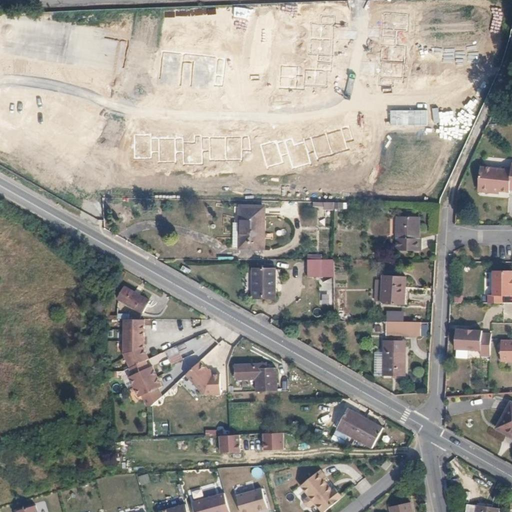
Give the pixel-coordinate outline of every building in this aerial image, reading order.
[(408,14),(384,13),(383,29),(396,30),(407,31),(408,14)] [(321,14),(321,22),(334,24),(335,24),(336,15),(321,14)] [(123,66),(127,40),(111,37),(100,35),(8,18),(4,43),(11,45),(10,51),(20,53),(30,55),(31,55),(35,35),(45,37),(41,56),(41,57),(56,59),(57,53),(61,54),(70,55),(69,62),(82,64),(83,64),(87,45),(97,47),(93,66),(95,67),(105,68),(114,70),(115,65),(123,66)] [(333,39),(334,24),(321,22),(312,21),(311,37),(333,39)] [(396,30),(383,29),(382,37),(396,38),(396,30)] [(35,35),(31,55),(41,56),(45,37),(35,35)] [(333,39),(311,37),(310,53),(319,54),(332,54),(333,39)] [(396,38),(382,37),(382,45),(395,46),(396,38)] [(97,47),(87,45),(83,64),(93,66),(97,47)] [(395,46),(382,45),(381,61),(404,62),(405,46),(395,46)] [(195,53),(162,50),(159,77),(166,78),(165,83),(175,84),(180,84),(182,64),(192,65),(190,85),(194,85),(204,86),(214,87),(215,84),(222,85),(225,58),(217,57),(217,55),(205,54),(195,53)] [(59,64),(61,54),(57,53),(56,59),(41,57),(41,61),(59,64)] [(333,54),(332,54),(319,54),(318,61),(332,62),(333,54)] [(332,71),(332,62),(318,61),(318,69),(328,70),(332,71)] [(404,62),(381,61),(379,77),(393,78),(402,78),(404,62)] [(192,65),(182,64),(180,84),(190,85),(192,65)] [(280,87),(296,88),(297,74),(298,66),(281,65),(280,87)] [(327,86),(328,70),(318,69),(306,68),(305,75),(304,85),(327,86)] [(304,85),(305,75),(297,74),(296,88),(304,89),(304,85)] [(393,78),(379,77),(379,85),(392,86),(393,78)] [(28,108),(9,97),(1,111),(9,116),(20,122),(22,118),(28,108)] [(40,119),(47,107),(33,99),(28,108),(22,118),(36,126),(40,119)] [(50,117),(57,121),(64,109),(57,105),(54,111),(50,117)] [(47,107),(40,119),(47,123),(50,117),(54,111),(47,107)] [(78,117),(64,109),(57,121),(52,129),(66,138),(74,124),(78,117)] [(1,111),(0,110),(0,119),(5,123),(9,116),(1,111)] [(81,127),(88,115),(81,111),(78,117),(74,124),(81,127)] [(88,115),(81,127),(76,136),(91,144),(102,123),(88,115)] [(1,129),(0,128),(0,141),(9,146),(18,130),(5,123),(1,129)] [(348,126),(341,129),(345,142),(352,139),(348,126)] [(341,129),(326,133),(332,154),(348,149),(345,142),(341,129)] [(326,133),(311,138),(315,152),(317,159),(332,154),(326,133)] [(151,134),(135,134),(135,158),(151,158),(151,152),(151,138),(151,134)] [(226,136),(210,136),(210,150),(210,159),(226,159),(226,136)] [(242,136),(226,136),(226,159),(242,159),(242,150),(242,136)] [(176,137),(159,138),(159,152),(159,161),(176,161),(176,151),(176,137)] [(315,152),(311,138),(304,140),(304,142),(308,154),(315,152)] [(285,141),(288,153),(295,151),(293,145),(291,139),(285,141)] [(276,140),(260,145),(267,167),(282,163),(280,156),(277,143),(276,140)] [(202,150),(202,148),(194,148),(194,141),(184,141),(184,151),(184,164),(202,164),(202,150)] [(285,141),(277,143),(280,156),(288,153),(285,141)] [(304,142),(293,145),(295,151),(288,153),(293,168),(310,163),(308,154),(304,142)] [(511,187),(511,165),(511,167),(481,164),(479,189),(500,191),(500,188),(510,189),(510,187),(511,187)] [(242,223),(241,247),(264,247),(264,207),(242,207),(242,223)] [(419,251),(420,216),(415,216),(415,213),(408,212),(408,216),(398,216),(398,251),(419,251)] [(334,259),(308,259),(308,277),(334,277),(334,259)] [(276,298),(276,269),(253,268),(253,298),(276,298)] [(489,295),(489,303),(502,303),(503,295),(511,295),(511,270),(495,270),(494,295),(489,295)] [(383,280),(382,302),(382,304),(406,305),(407,288),(405,287),(405,276),(383,275),(383,280)] [(338,276),(338,321),(351,321),(351,314),(345,314),(344,276),(338,276)] [(375,301),(382,302),(383,280),(376,280),(375,301)] [(143,313),(150,301),(125,286),(118,298),(143,313)] [(367,301),(367,322),(375,322),(375,301),(367,301)] [(140,319),(125,318),(124,350),(132,367),(146,361),(149,360),(144,349),(145,319),(140,319)] [(421,336),(422,322),(387,322),(387,335),(421,336)] [(481,357),(491,357),(492,334),(482,333),(483,331),(457,329),(456,350),(481,351),(481,357)] [(406,376),(406,352),(402,352),(402,340),(383,340),(383,359),(383,376),(406,376)] [(501,362),(511,361),(511,340),(502,340),(501,362)] [(132,367),(130,368),(133,375),(130,377),(140,397),(143,396),(148,406),(152,406),(163,397),(159,388),(162,387),(153,366),(149,368),(146,361),(132,367)] [(201,362),(187,375),(205,395),(215,394),(215,396),(222,395),(221,375),(213,375),(201,362)] [(256,379),(257,392),(277,390),(276,369),(267,369),(263,369),(263,364),(236,365),(236,380),(256,379)] [(511,403),(498,428),(509,434),(510,433),(511,433),(511,403)] [(338,429),(355,438),(364,421),(355,416),(357,414),(349,409),(338,429)] [(364,421),(355,438),(372,448),(383,428),(375,424),(373,426),(364,421)] [(284,433),(264,433),(265,450),(284,450),(284,433)] [(223,435),(220,435),(221,453),(241,452),(240,434),(232,435),(223,435)] [(392,463),(388,459),(381,467),(386,471),(392,463)] [(329,479),(322,470),(302,486),(309,496),(305,499),(304,503),(307,507),(311,507),(316,504),(322,511),(325,511),(340,501),(340,500),(343,498),(336,489),(334,491),(326,481),(329,479)] [(141,484),(150,481),(148,472),(138,475),(141,484)] [(458,478),(450,479),(451,494),(460,493),(458,478)] [(464,478),(464,490),(474,491),(475,478),(464,478)] [(262,489),(236,496),(241,511),(254,511),(268,508),(262,489)] [(223,511),(219,495),(193,502),(196,511),(223,511)] [(412,511),(410,502),(390,507),(391,511),(412,511)]
